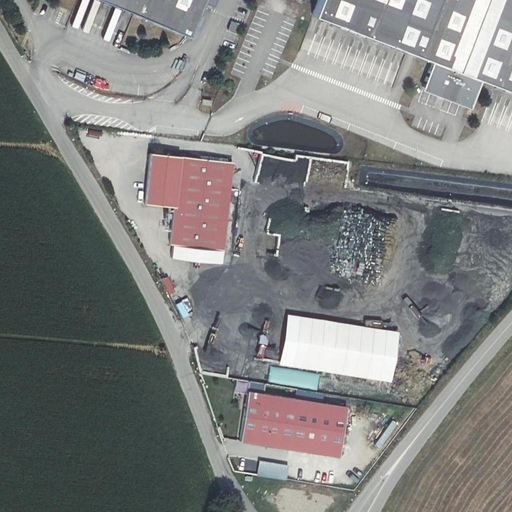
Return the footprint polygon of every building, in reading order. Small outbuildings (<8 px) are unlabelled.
[(511,0),(317,0),(315,5),(440,56),(428,87),(478,106),(489,75),(511,83),(511,0)] [(238,158),(149,148),(142,200),(172,202),(168,244),(227,251),(238,158)] [(107,169),(110,180),(120,178),(117,166),(107,169)] [(168,276),(160,280),(168,296),(175,292),(168,276)] [(188,308),(200,300),(192,287),(180,295),(188,308)] [(256,304),(257,289),(243,288),(242,303),(256,304)] [(320,307),(270,300),(261,366),(384,383),(392,331),(318,320),(320,307)] [(353,411),(258,396),(251,445),(345,462),(353,411)] [(376,447),(383,450),(397,425),(390,421),(376,447)] [(286,465),(255,459),(253,472),(284,478),(286,465)]
